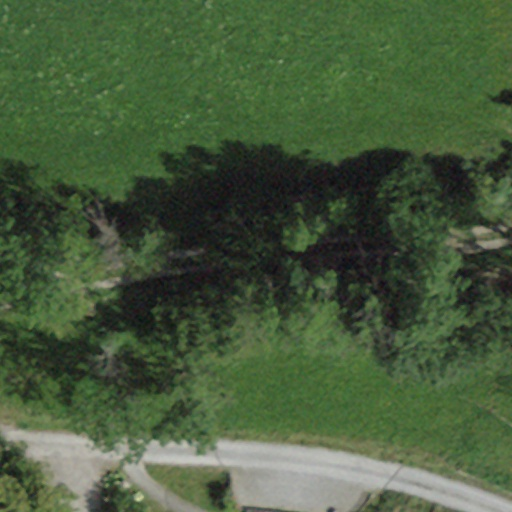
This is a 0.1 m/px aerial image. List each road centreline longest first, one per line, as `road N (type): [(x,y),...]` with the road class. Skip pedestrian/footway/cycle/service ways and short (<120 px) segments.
road 1 (track): [(0,301),(182,258),(457,241),(511,224)]
road 2 (track): [(0,439),(336,466),(493,511)]
